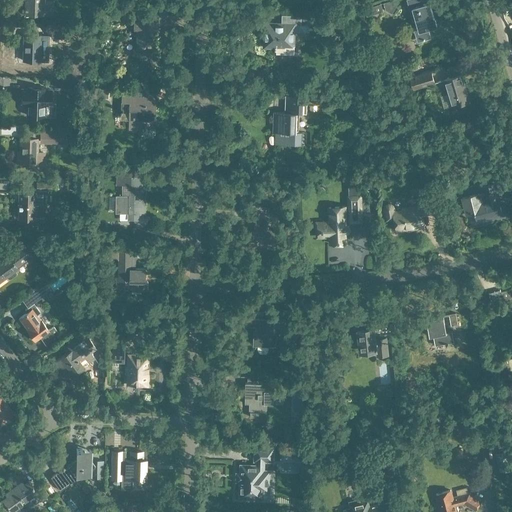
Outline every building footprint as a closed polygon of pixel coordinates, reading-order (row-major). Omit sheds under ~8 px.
[(25,0),(26,14),(41,14),(51,14),(51,3),(41,3),(41,0),(25,0)] [(398,0),(386,0),(374,4),(376,11),(385,9),(392,13),(399,0),(398,0)] [(423,0),(407,0),(413,21),(417,23),(419,29),(415,31),(417,37),(421,39),(428,37),(430,34),(428,27),(436,24),(430,2),(425,3),(423,0)] [(135,14),(135,29),(139,29),(138,33),(137,33),(137,45),(151,46),(152,33),(150,33),(150,28),(158,29),(158,15),(135,14)] [(310,16),(299,16),(281,16),(280,29),(271,29),(271,23),(264,23),(263,36),(266,36),(266,48),(275,48),(275,45),(294,45),(294,24),(299,24),(309,25),(310,25),(310,16)] [(51,26),(51,38),(68,39),(68,27),(51,26)] [(307,46),(308,32),(294,31),(294,46),(307,46)] [(23,35),(23,51),(26,51),(26,60),(39,61),(39,55),(45,55),(46,33),(39,33),(39,36),(23,35)] [(275,54),(293,54),(294,45),(275,45),(275,48),(275,54)] [(343,79),(339,72),(332,76),(336,82),(343,79)] [(443,99),(436,101),(439,111),(448,108),(451,118),(456,117),(457,119),(467,116),(465,111),(464,111),(462,104),(476,100),(476,99),(468,101),(466,93),(467,93),(462,75),(438,82),(443,99)] [(89,80),(71,79),(55,79),(55,87),(71,87),(89,87),(89,80)] [(28,87),(22,87),(22,102),(28,102),(28,114),(45,114),(45,101),(51,101),(51,88),(45,87),(45,85),(28,85),(28,87)] [(109,88),(101,88),(94,88),(94,97),(101,97),(109,97),(109,88)] [(156,91),(137,91),(122,91),(121,120),(130,120),(130,123),(129,129),(142,130),(142,120),(155,120),(155,107),(155,104),(153,104),(154,98),(156,98),(156,91)] [(274,111),(273,131),(282,139),(291,139),(296,134),(298,136),(302,136),(302,132),(297,132),(298,113),(306,113),(307,94),(287,93),(286,112),(274,111)] [(40,130),(40,141),(66,142),(67,131),(40,130)] [(37,138),(23,138),(20,138),(20,153),(17,153),(16,163),(30,164),(30,170),(40,171),(49,171),(49,162),(45,162),(46,151),(37,151),(37,141),(37,138)] [(130,199),(145,199),(145,188),(142,188),(143,177),(137,177),(137,170),(113,169),(113,183),(130,184),(130,196),(130,199)] [(35,205),(41,205),(46,205),(46,193),(51,193),(51,182),(37,182),(36,189),(34,189),(34,191),(19,190),(19,204),(35,205)] [(87,190),(87,182),(77,182),(77,187),(84,187),(84,190),(87,190)] [(480,193),(462,198),(467,215),(474,213),(475,214),(477,221),(502,215),(497,197),(493,184),(482,187),(484,193),(480,194),(480,193)] [(330,244),(347,243),(346,220),(350,219),(350,222),(361,221),(360,185),(349,185),(350,209),(345,209),(345,207),(329,207),(330,222),(321,222),(317,222),(317,237),(322,237),(330,236),(330,244)] [(130,199),(130,196),(123,196),(123,212),(128,212),(128,218),(137,218),(137,212),(144,212),(145,199),(130,199)] [(425,228),(423,215),(431,213),(438,212),(435,196),(428,197),(420,198),(421,205),(404,208),(404,210),(395,212),(394,207),(394,206),(393,205),(391,204),(390,203),(388,203),(386,204),(385,205),(384,206),(383,208),(383,209),(384,215),(386,221),(395,220),(397,231),(398,231),(405,230),(414,228),(414,230),(425,228)] [(254,230),(249,230),(249,248),(276,247),(275,230),(267,230),(267,223),(269,215),(271,208),(258,204),(254,219),(255,219),(254,224),(254,230)] [(34,218),(35,205),(18,205),(18,218),(25,219),(25,229),(43,230),(43,218),(34,218)] [(2,262),(0,263),(0,282),(7,277),(8,279),(11,280),(16,275),(17,273),(16,271),(18,269),(16,267),(22,263),(19,259),(23,255),(28,262),(40,253),(30,239),(18,248),(1,261),(2,262)] [(81,260),(68,269),(76,278),(89,269),(81,260)] [(146,269),(129,268),(129,261),(119,261),(119,283),(129,283),(129,289),(147,290),(147,282),(145,282),(146,269)] [(30,294),(34,300),(49,289),(45,283),(30,294)] [(500,289),(489,293),(492,303),(511,297),(511,288),(501,292),(500,289)] [(40,320),(40,319),(37,315),(40,312),(34,303),(25,310),(27,312),(19,318),(27,329),(28,329),(40,320)] [(442,316),(449,315),(451,325),(458,324),(456,312),(434,316),(434,317),(442,316)] [(442,316),(434,317),(426,319),(430,336),(434,335),(436,345),(453,342),(452,332),(446,333),(442,316)] [(28,329),(27,329),(34,340),(44,333),(51,343),(70,329),(66,324),(57,331),(53,326),(47,329),(40,319),(40,320),(28,329)] [(271,345),(276,346),(276,344),(276,335),(284,336),(284,344),(289,345),(295,343),(295,320),(279,320),(266,319),(247,319),(247,326),(257,326),(257,331),(254,331),(254,345),(258,345),(258,349),(260,353),(266,353),(268,352),(269,350),(269,345),(271,345)] [(375,327),(369,328),(357,329),(360,349),(367,349),(367,352),(377,351),(378,356),(388,355),(386,337),(376,338),(375,327)] [(69,345),(72,349),(53,362),(59,370),(66,365),(73,374),(101,354),(87,333),(69,345)] [(127,385),(140,386),(140,387),(141,387),(141,386),(143,386),(143,385),(149,385),(149,355),(140,355),(140,354),(133,354),(127,354),(127,385)] [(498,374),(495,362),(489,364),(492,375),(498,374)] [(245,390),(245,403),(249,404),(249,414),(250,414),(250,417),(258,417),(259,414),(266,415),(267,404),(273,404),(273,390),(267,390),(268,383),(245,383),(245,390)] [(0,423),(14,415),(0,395),(0,423)] [(384,450),(391,448),(388,438),(381,440),(384,450)] [(431,446),(425,449),(428,455),(434,452),(431,446)] [(240,473),(240,480),(242,480),(242,496),(263,497),(263,486),(269,486),(270,471),(264,471),(264,460),(274,461),(275,448),(256,447),(256,460),(258,460),(258,465),(243,465),(242,473),(240,473)] [(60,468),(50,476),(60,489),(83,472),(90,473),(90,449),(76,448),(71,448),(67,449),(63,451),(60,455),(58,459),(58,464),(60,468)] [(129,458),(125,458),(125,450),(111,450),(110,479),(121,480),(121,479),(146,480),(147,458),(144,458),(144,457),(143,457),(143,451),(129,450),(129,458)] [(392,450),(377,453),(380,469),(387,468),(389,477),(398,475),(392,450)] [(507,451),(495,453),(500,472),(511,469),(507,451)] [(21,482),(13,488),(28,508),(48,494),(43,487),(36,492),(27,481),(23,484),(21,482)] [(22,511),(28,508),(13,488),(4,495),(6,497),(2,500),(3,501),(6,505),(6,506),(7,508),(8,507),(11,511),(9,511),(22,511)] [(450,490),(435,494),(439,511),(459,511),(455,511),(453,505),(463,503),(476,510),(482,500),(469,493),(452,497),(450,490)] [(391,511),(389,502),(369,506),(367,500),(359,502),(359,499),(350,501),(351,508),(344,510),(344,511),(391,511)] [(96,511),(101,506),(94,501),(85,511),(96,511)]
